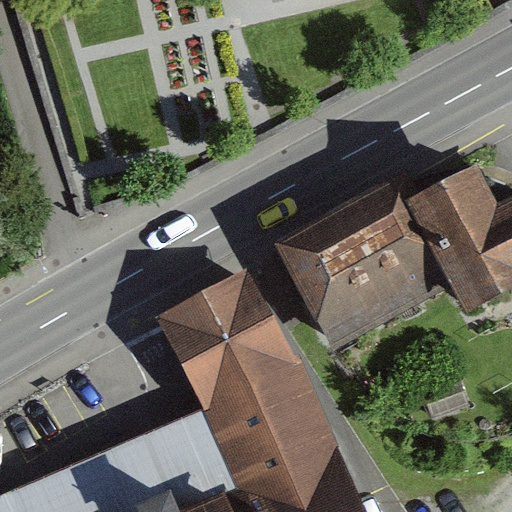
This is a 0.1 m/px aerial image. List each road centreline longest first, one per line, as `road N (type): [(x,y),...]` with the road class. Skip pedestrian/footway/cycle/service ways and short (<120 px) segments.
road 1 (secondary): [(511,69),(95,297)]
road 2 (residential): [(0,3),(73,255),(95,297)]
